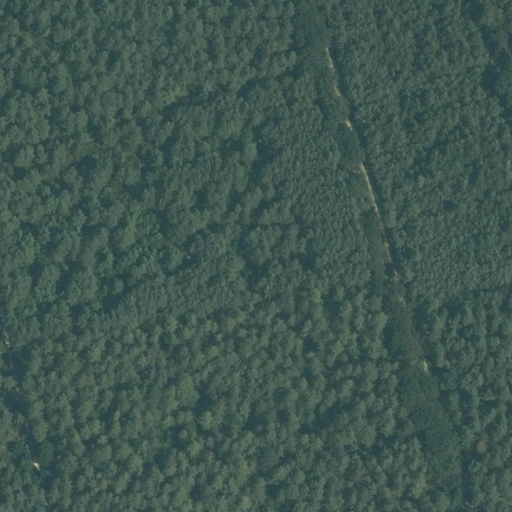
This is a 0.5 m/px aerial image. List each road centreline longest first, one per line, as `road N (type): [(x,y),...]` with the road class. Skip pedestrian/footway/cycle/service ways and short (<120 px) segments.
road 1 (track): [(343,111),(463,511)]
road 2 (track): [(331,75),(0,157)]
road 3 (track): [(0,317),(47,511)]
road 4 (track): [(511,60),(343,111)]
